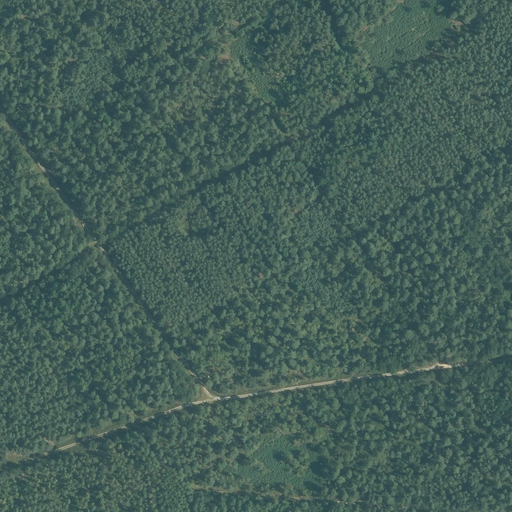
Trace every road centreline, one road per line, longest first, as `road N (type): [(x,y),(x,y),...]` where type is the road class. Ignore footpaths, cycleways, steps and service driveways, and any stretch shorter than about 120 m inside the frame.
road 1 (track): [(506,0),(405,74),(0,302)]
road 2 (track): [(211,400),(0,108)]
road 3 (track): [(211,400),(511,358)]
road 4 (track): [(454,511),(195,490)]
road 5 (track): [(0,469),(211,400)]
